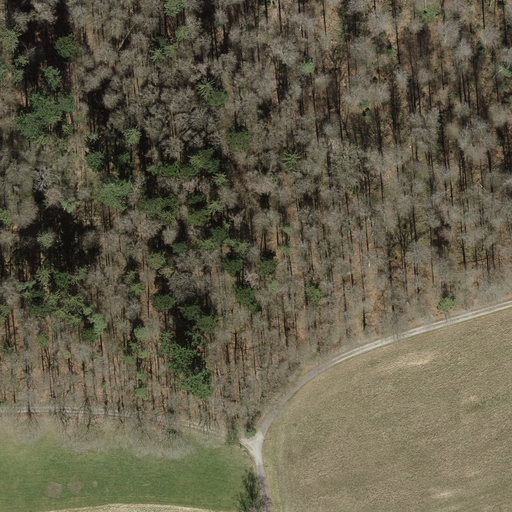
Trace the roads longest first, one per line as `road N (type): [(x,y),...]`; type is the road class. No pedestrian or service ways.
road 1 (track): [(267,511),(256,451),(285,392),(360,350),(511,303)]
road 2 (track): [(256,451),(158,418),(0,408)]
